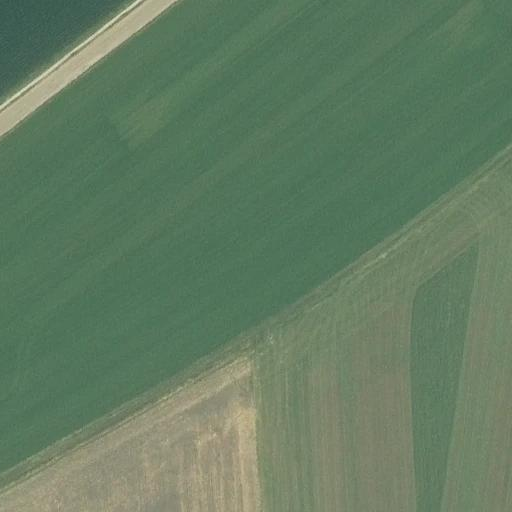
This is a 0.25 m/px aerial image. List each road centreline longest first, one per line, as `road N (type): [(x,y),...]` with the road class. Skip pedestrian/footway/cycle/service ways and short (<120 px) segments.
road 1 (track): [(0,475),(254,332),(511,143)]
road 2 (track): [(156,0),(0,122)]
